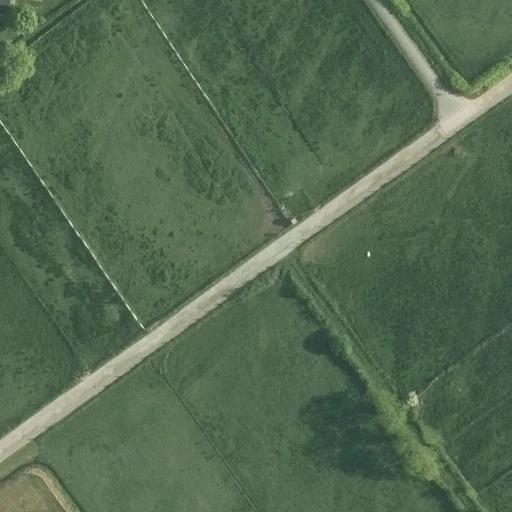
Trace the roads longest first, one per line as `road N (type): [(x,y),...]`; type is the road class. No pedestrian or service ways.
road 1 (track): [(0,448),(511,81)]
road 2 (track): [(289,249),(477,511)]
road 3 (track): [(373,0),(459,119)]
